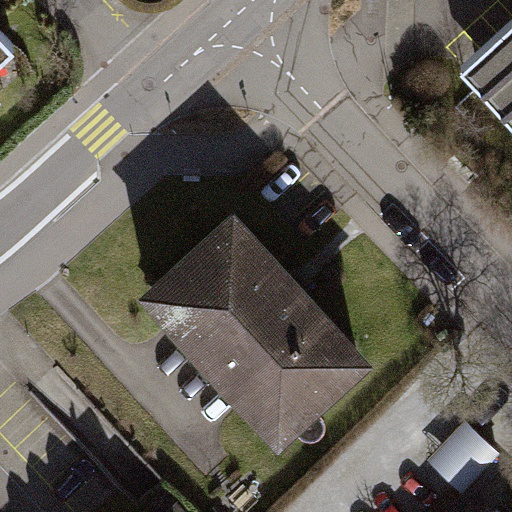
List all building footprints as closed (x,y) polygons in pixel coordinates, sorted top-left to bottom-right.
[(511,0),(493,0),(447,41),(511,113),(511,0)] [(0,94),(4,90),(0,85),(0,57),(14,45),(0,29),(0,94)] [(138,298),(279,451),(374,364),(233,210),(138,298)] [(501,448),(466,416),(430,455),(464,487),(501,448)] [(470,511),(489,511),(480,503),(470,511)]
